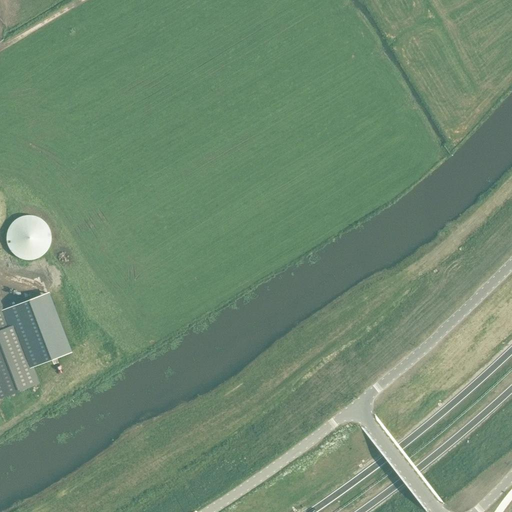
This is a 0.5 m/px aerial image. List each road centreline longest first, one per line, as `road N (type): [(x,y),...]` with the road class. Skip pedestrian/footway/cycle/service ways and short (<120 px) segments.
road 1 (trunk): [(511,348),(310,511)]
road 2 (unclassified): [(511,264),(356,405)]
road 3 (trunk): [(359,511),(511,387)]
road 4 (unclassified): [(356,405),(204,511)]
road 5 (unclassified): [(356,405),(438,511)]
